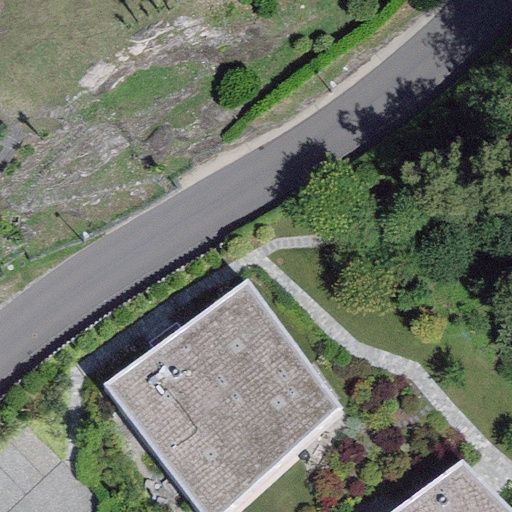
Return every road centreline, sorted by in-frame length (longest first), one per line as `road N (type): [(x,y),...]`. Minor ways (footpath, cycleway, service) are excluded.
road 1 (primary): [(11,511),(424,0)]
road 2 (residential): [(0,347),(375,100),(482,0)]
